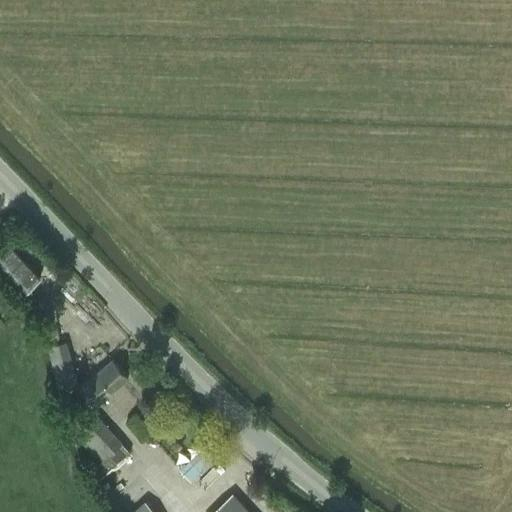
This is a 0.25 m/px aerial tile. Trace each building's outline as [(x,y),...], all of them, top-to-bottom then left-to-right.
[(0,271),(21,295),(40,277),(4,238),(0,242),(0,271)] [(58,386),(66,384),(76,382),(66,340),(47,345),(58,386)] [(97,404),(128,376),(112,358),(81,387),(89,396),(97,404)] [(89,396),(84,400),(92,409),(97,404),(89,396)] [(130,451),(114,433),(84,400),(68,415),(81,430),(77,434),(93,452),(101,461),(92,468),(101,477),(130,451)] [(136,430),(144,423),(134,413),(127,420),(136,430)] [(202,448),(189,460),(200,473),(214,461),(202,448)] [(250,511),(236,496),(218,511),(250,511)] [(131,511),(156,511),(145,500),(131,511)]
